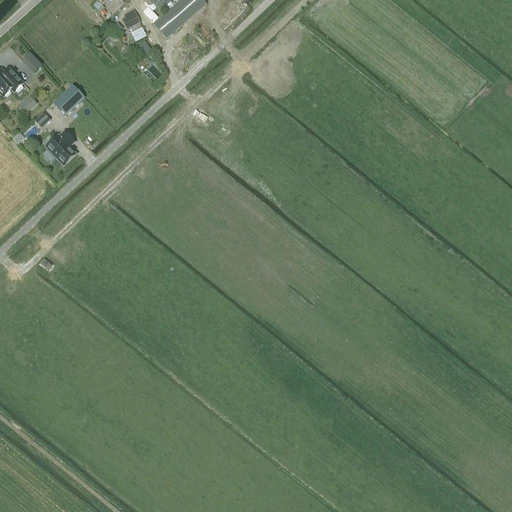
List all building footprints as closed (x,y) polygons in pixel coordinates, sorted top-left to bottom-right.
[(172,0),(148,0),(160,12),(172,0)] [(201,0),(181,0),(152,25),(166,40),(206,5),(201,0)] [(125,19),(121,21),(126,31),(140,24),(133,11),(123,16),(125,19)] [(141,29),(131,34),(135,43),(146,38),(141,29)] [(23,85),(9,70),(4,75),(1,71),(0,72),(0,95),(3,98),(10,91),(13,94),(23,85)] [(72,87),(54,104),(66,118),(85,100),(72,87)] [(30,99),(20,109),(26,115),(36,105),(30,99)] [(50,122),(43,115),(34,123),(41,130),(50,122)] [(57,137),(45,148),(63,167),(75,156),(69,149),(74,144),(70,140),(64,133),(58,138),(57,137)]
